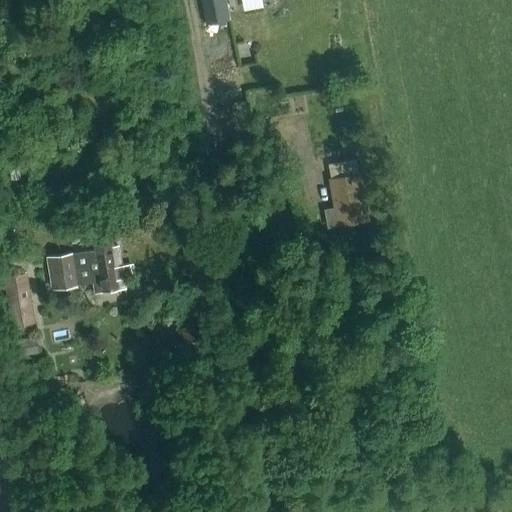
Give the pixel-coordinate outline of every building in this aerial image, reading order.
[(230,19),(225,0),(200,0),(205,24),(230,19)] [(22,157),(32,155),(30,147),(21,149),(22,157)] [(328,178),(337,227),(369,221),(361,172),(328,178)] [(178,217),(183,249),(208,245),(203,213),(178,217)] [(131,265),(122,266),(118,245),(111,246),(109,232),(93,235),(95,249),(47,257),(52,289),(78,285),(78,284),(93,282),(95,293),(125,288),(123,277),(133,275),(131,265)] [(11,326),(34,322),(26,273),(3,277),(11,326)] [(212,347),(207,322),(171,329),(176,354),(212,347)] [(35,335),(19,338),(21,355),(38,352),(35,335)] [(28,387),(42,385),(40,369),(26,371),(28,387)]
